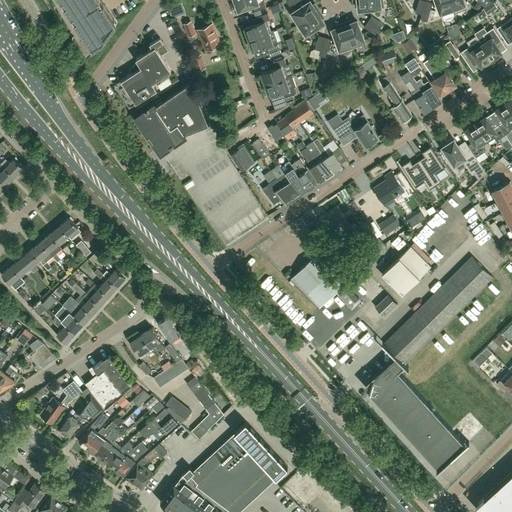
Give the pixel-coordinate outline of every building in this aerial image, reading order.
[(101,0),(60,0),(92,49),(101,43),(116,23),(101,0)] [(258,2),(257,0),(234,0),(238,10),(252,5),(254,11),(266,7),(264,0),(258,2)] [(297,24),(319,10),(314,3),(312,5),(310,0),(292,12),(299,23),(297,24)] [(383,0),(355,0),(356,5),(358,5),(359,10),(384,7),(383,0)] [(420,18),(425,0),(424,0),(418,0),(415,12),(421,14),(420,18)] [(432,2),(425,0),(420,18),(427,20),(432,2)] [(454,13),(449,0),(435,0),(441,15),(453,11),(454,13)] [(449,0),(454,13),(466,8),(463,0),(449,0)] [(175,3),(167,6),(172,17),(179,15),(175,3)] [(271,14),(283,12),(281,4),(270,6),(271,14)] [(323,17),(319,10),(297,24),(304,35),(324,22),(321,18),(323,17)] [(255,17),(257,23),(244,27),(248,39),(268,31),(265,21),(270,19),(267,12),(255,17)] [(367,21),(381,30),(379,29),(383,24),(371,16),(367,21)] [(511,17),(497,28),(504,38),(509,35),(511,39),(511,17)] [(351,19),(344,22),(353,49),(354,49),(352,45),(364,40),(357,20),(352,22),(351,19)] [(189,35),(195,33),(190,21),(184,23),(189,35)] [(378,36),(381,30),(367,21),(364,26),(378,36)] [(341,54),(353,49),(344,22),(336,25),(337,27),(332,29),(341,54)] [(206,49),(220,43),(212,23),(198,29),(206,49)] [(496,43),(501,40),(493,27),(483,34),(485,38),(480,41),(479,39),(479,40),(492,59),(494,58),(495,59),(501,55),(500,54),(502,52),(496,43)] [(274,29),(268,31),(248,39),(253,50),(265,45),(268,51),(280,47),(274,29)] [(319,55),(325,37),(318,35),(314,48),(320,50),(319,55)] [(406,44),(411,51),(424,41),(418,35),(406,44)] [(134,66),(133,66),(132,71),(133,72),(132,73),(132,72),(114,84),(129,107),(157,89),(153,82),(171,70),(157,48),(159,47),(158,45),(163,41),(160,37),(150,43),(152,48),(136,58),(138,62),(134,65),(134,66)] [(331,38),(325,37),(319,55),(325,56),(331,38)] [(475,57),(479,63),(481,66),(483,65),(484,66),(490,62),(489,61),(492,59),(479,40),(463,50),(470,60),(475,57)] [(381,54),(384,65),(398,60),(394,50),(381,54)] [(196,71),(207,67),(202,54),(191,58),(196,71)] [(439,65),(433,55),(428,59),(430,62),(448,89),(451,87),(453,88),(455,86),(455,85),(456,84),(443,64),(441,63),(439,65)] [(274,68),(271,69),(261,72),(265,84),(292,74),(287,75),(283,65),(286,64),(284,57),(271,62),(274,68)] [(428,59),(424,61),(435,78),(431,80),(440,95),(442,94),(443,94),(445,93),(445,91),(448,89),(430,62),(428,59)] [(410,71),(413,75),(422,69),(419,65),(410,71)] [(413,75),(410,71),(410,70),(402,75),(406,82),(410,80),(416,88),(411,91),(415,98),(416,98),(424,111),(433,105),(416,80),(413,75)] [(269,95),(279,91),(282,90),(284,96),(296,92),(294,86),(296,85),(292,74),(265,84),(269,95)] [(416,80),(433,105),(441,100),(429,82),(428,82),(427,81),(424,83),(420,78),(416,80)] [(378,79),(374,81),(380,91),(385,88),(378,79)] [(154,104),(146,110),(136,117),(148,135),(147,135),(151,142),(152,141),(161,153),(186,135),(185,134),(209,124),(191,81),(155,106),(154,104)] [(404,119),(405,120),(408,118),(408,117),(411,114),(389,82),(385,84),(390,91),(397,103),(393,106),(402,120),(404,119)] [(314,112),(307,101),(293,109),(301,121),(314,112)] [(498,124),(505,134),(510,131),(510,130),(511,128),(511,111),(506,102),(502,105),(501,103),(495,107),(496,108),(495,109),(503,121),(498,124)] [(301,121),(293,109),(288,113),(287,118),(293,126),(301,121)] [(350,116),(333,127),(341,139),(350,132),(354,137),(358,134),(365,145),(372,141),(374,142),(377,139),(377,137),(378,136),(373,128),(374,126),(371,125),(364,114),(353,121),(350,116)] [(479,120),(475,122),(488,141),(487,139),(492,135),(496,140),(505,134),(498,124),(493,127),(485,115),(484,116),(483,114),(478,118),(479,120)] [(287,118),(285,117),(277,122),(278,123),(284,132),(287,138),(296,132),(293,126),(287,118)] [(473,141),(468,144),(476,156),(485,150),(482,145),(488,141),(475,122),(465,129),(473,141)] [(284,132),(278,123),(270,129),(276,137),(284,132)] [(278,148),(266,132),(259,137),(271,153),(278,148)] [(259,138),(252,143),(263,158),(270,153),(259,138)] [(318,138),(314,141),(334,171),(343,165),(333,152),(329,154),(318,138)] [(486,172),(476,157),(474,158),(465,145),(460,148),(454,138),(453,139),(452,138),(446,142),(447,143),(442,146),(449,157),(447,158),(451,164),(453,163),(454,165),(462,159),(473,173),(474,172),(479,179),(486,172)] [(307,147),(326,176),(334,171),(314,141),(306,146),(307,147)] [(419,160),(435,185),(441,181),(436,173),(445,167),(431,146),(422,151),(425,156),(419,160)] [(318,182),(326,176),(307,147),(301,151),(311,166),(309,167),(318,182)] [(239,149),(230,154),(242,171),(250,165),(239,149)] [(510,163),(503,155),(499,158),(505,164),(510,163)] [(5,158),(1,162),(5,167),(14,175),(23,166),(14,157),(10,162),(5,158)] [(301,193),(309,188),(295,168),(289,159),(285,162),(289,169),(284,172),(286,174),(291,180),(301,193)] [(429,189),(435,185),(419,160),(412,164),(410,159),(401,165),(415,187),(424,181),(429,189)] [(0,179),(5,184),(14,175),(5,167),(1,162),(0,161),(0,179)] [(300,165),(295,168),(309,188),(316,183),(307,169),(304,171),(300,165)] [(374,188),(386,206),(395,200),(392,196),(403,189),(404,190),(404,189),(392,171),(385,176),(387,180),(375,188),(374,188)] [(277,176),(277,177),(293,198),(301,193),(291,180),(286,174),(284,172),(277,176)] [(266,193),(274,204),(281,198),(285,204),(293,198),(277,177),(269,183),(273,188),(266,193)] [(497,200),(511,192),(511,186),(509,181),(492,190),(497,200)] [(503,210),(511,205),(511,192),(497,200),(503,210)] [(451,214),(460,208),(454,199),(446,205),(451,214)] [(474,205),(478,212),(482,209),(478,202),(474,205)] [(508,220),(511,217),(511,205),(503,210),(508,220)] [(314,224),(322,237),(326,241),(349,227),(338,208),(314,224)] [(487,215),(482,209),(478,212),(482,218),(487,215)] [(401,224),(394,213),(378,224),(385,234),(401,224)] [(69,217),(60,225),(72,239),(81,231),(69,217)] [(434,220),(426,227),(433,234),(441,227),(434,220)] [(494,221),(490,224),(494,230),(498,227),(494,221)] [(66,244),(72,239),(60,225),(50,233),(62,248),(67,253),(70,257),(74,255),(70,251),(71,250),(66,244)] [(503,234),(498,227),(494,230),(498,237),(503,234)] [(50,233),(40,241),(57,261),(61,258),(56,252),(62,248),(50,233)] [(454,233),(442,244),(450,252),(462,241),(454,233)] [(48,269),(51,266),(46,260),(48,259),(44,254),(48,251),(57,261),(40,241),(30,249),(39,259),(39,258),(43,263),(48,269)] [(323,252),(320,249),(291,278),(319,306),(355,271),(330,245),(323,252)] [(402,294),(431,265),(411,245),(382,274),(402,294)] [(86,246),(81,250),(85,255),(91,251),(86,246)] [(29,267),(33,271),(38,277),(42,274),(37,268),(38,267),(34,262),(39,259),(30,249),(21,257),(29,267)] [(99,249),(89,257),(93,262),(103,253),(99,249)] [(437,253),(442,262),(446,259),(441,251),(437,253)] [(497,256),(501,266),(508,262),(504,253),(497,256)] [(104,254),(99,258),(109,269),(113,265),(104,254)] [(408,368),(408,367),(405,364),(493,276),(472,255),(384,342),(382,341),(382,342),(397,357),(405,365),(408,368)] [(29,267),(21,257),(11,265),(19,275),(29,267)] [(24,280),(23,279),(19,275),(11,265),(1,273),(10,283),(10,282),(15,288),(24,280)] [(107,271),(104,274),(116,286),(126,275),(121,272),(116,268),(110,274),(107,271)] [(104,281),(99,286),(108,295),(116,286),(104,274),(98,269),(94,273),(104,281)] [(24,280),(28,285),(32,282),(27,276),(23,279),(24,280)] [(91,286),(86,291),(100,304),(108,295),(99,286),(94,282),(88,277),(87,279),(85,281),(91,286)] [(100,304),(86,291),(80,286),(72,279),(68,283),(77,290),(82,295),(78,301),(77,301),(91,313),(100,304)] [(375,284),(382,291),(388,286),(381,279),(375,284)] [(354,309),(364,300),(349,284),(339,293),(354,309)] [(22,288),(18,292),(23,297),(27,294),(22,288)] [(54,293),(47,302),(58,311),(65,302),(54,293)] [(336,294),(328,302),(335,310),(343,302),(336,294)] [(376,307),(384,315),(397,303),(389,294),(376,307)] [(74,314),(83,323),(91,313),(77,301),(78,301),(72,296),(69,299),(74,304),(73,305),(78,309),(74,314)] [(34,309),(39,314),(45,308),(47,307),(42,302),(34,309)] [(55,314),(56,315),(75,332),(83,323),(74,314),(63,305),(55,314)] [(326,307),(322,310),(329,318),(332,314),(326,307)] [(339,314),(347,320),(353,313),(346,307),(339,314)] [(6,327),(12,319),(6,315),(1,323),(6,327)] [(61,328),(57,333),(66,342),(75,332),(56,315),(54,318),(55,320),(54,321),(61,328)] [(355,315),(347,320),(354,332),(362,327),(355,315)] [(168,316),(158,322),(170,340),(180,334),(189,349),(197,344),(184,325),(177,330),(168,316)] [(141,334),(150,347),(155,343),(157,346),(162,342),(152,327),(141,334)] [(20,335),(28,340),(33,334),(25,328),(20,335)] [(499,349),(508,339),(501,333),(493,343),(499,349)] [(130,341),(141,357),(146,353),(144,350),(150,347),(141,334),(130,341)] [(37,364),(52,353),(43,342),(28,354),(37,364)] [(182,357),(178,352),(171,343),(166,346),(173,355),(177,361),(182,357)] [(329,344),(322,349),(326,353),(332,348),(329,344)] [(327,354),(330,358),(337,353),(333,349),(327,354)] [(485,353),(477,358),(481,364),(489,359),(485,353)] [(123,392),(123,391),(120,387),(129,380),(110,355),(92,366),(95,370),(92,372),(95,375),(85,382),(104,406),(123,392)] [(334,361),(341,369),(348,363),(340,355),(334,361)] [(184,371),(189,367),(182,357),(177,361),(184,371)] [(405,365),(397,357),(370,381),(376,389),(372,392),(439,466),(436,469),(437,470),(469,441),(468,440),(465,443),(398,370),(405,365)] [(194,372),(202,367),(196,360),(189,366),(194,372)] [(140,364),(147,373),(152,368),(144,361),(140,364)] [(184,371),(177,361),(173,364),(179,374),(184,371)] [(168,367),(175,377),(179,374),(173,364),(168,367)] [(0,389),(21,376),(23,374),(9,365),(5,371),(0,377),(0,389)] [(168,367),(163,370),(170,380),(175,377),(168,367)] [(170,380),(163,370),(158,373),(165,383),(170,380)] [(511,371),(510,370),(501,379),(501,378),(496,383),(504,391),(509,387),(511,389),(511,371)] [(158,373),(153,376),(160,386),(165,383),(158,373)] [(187,382),(190,387),(199,380),(195,376),(187,382)] [(67,394),(72,399),(83,391),(74,380),(63,388),(67,394)] [(190,387),(194,391),(202,385),(199,380),(190,387)] [(194,391),(197,395),(206,389),(202,385),(194,391)] [(143,389),(132,399),(138,406),(150,395),(143,389)] [(197,395),(200,400),(209,393),(206,389),(197,395)] [(91,392),(73,416),(69,413),(64,420),(64,422),(60,428),(64,431),(64,433),(66,435),(68,434),(69,435),(80,421),(85,425),(104,408),(91,392)] [(200,400),(204,404),(212,398),(209,393),(200,400)] [(125,408),(132,401),(126,394),(119,401),(125,408)] [(150,409),(152,407),(159,400),(155,395),(145,403),(150,409)] [(172,395),(166,403),(171,407),(177,399),(172,395)] [(49,420),(53,423),(69,401),(64,398),(61,402),(53,396),(49,401),(48,401),(45,405),(45,406),(40,413),(44,416),(43,417),(43,419),(47,421),(48,421),(49,420)] [(204,404),(207,408),(215,402),(213,399),(212,398),(204,404)] [(182,403),(177,399),(171,407),(176,411),(182,403)] [(157,412),(165,405),(160,400),(159,400),(152,407),(157,412)] [(210,413),(216,421),(224,413),(223,411),(215,402),(207,408),(210,413)] [(187,406),(182,403),(176,411),(181,414),(187,406)] [(192,410),(187,406),(181,414),(186,418),(192,410)] [(159,427),(172,415),(169,411),(165,407),(153,418),(146,424),(151,430),(152,432),(158,426),(159,427)] [(98,432),(94,429),(97,425),(100,427),(108,416),(102,412),(90,426),(90,427),(79,442),(87,447),(98,432)] [(210,413),(205,417),(212,425),(216,421),(210,413)] [(158,439),(178,421),(172,415),(159,427),(153,432),(158,439)] [(205,417),(201,422),(208,429),(212,425),(205,417)] [(104,426),(98,432),(87,447),(94,452),(105,437),(106,438),(108,437),(116,425),(111,421),(109,425),(108,424),(105,428),(104,426)] [(246,421),(209,455),(194,470),(191,467),(190,466),(183,472),(174,483),(160,501),(171,509),(172,508),(176,511),(240,511),(288,466),(284,463),(284,462),(278,455),(278,456),(275,452),(269,445),(268,445),(265,442),(266,442),(259,435),(256,432),(250,425),(249,425),(246,421)] [(201,422),(197,426),(203,433),(208,429),(201,422)] [(118,426),(116,425),(108,437),(106,438),(105,437),(94,452),(102,458),(114,441),(120,433),(122,434),(127,428),(121,423),(118,426)] [(199,438),(203,433),(197,426),(192,430),(199,438)] [(121,446),(109,463),(116,468),(127,454),(133,448),(132,446),(133,445),(128,440),(121,446)] [(114,441),(102,458),(109,463),(121,446),(114,441)] [(136,447),(142,455),(148,451),(142,443),(136,447)] [(167,452),(159,443),(153,448),(159,453),(161,457),(167,452)] [(140,455),(133,448),(127,454),(116,468),(124,474),(135,460),(140,455)] [(148,460),(150,461),(159,453),(153,448),(143,457),(148,460)] [(154,476),(161,482),(174,467),(167,461),(154,476)] [(145,467),(138,462),(127,476),(134,482),(145,467)] [(6,469),(0,464),(0,480),(6,486),(14,475),(24,483),(28,477),(10,464),(6,469)] [(145,467),(134,482),(142,488),(153,473),(145,467)] [(310,505),(330,487),(321,477),(326,472),(322,468),(316,474),(320,478),(309,488),(302,480),(294,488),(310,505)] [(511,511),(511,471),(479,501),(488,511),(511,511)] [(0,480),(0,494),(2,492),(12,499),(17,493),(6,486),(0,480)] [(34,505),(45,490),(35,482),(27,493),(22,489),(15,499),(23,505),(27,500),(34,505)] [(345,491),(340,495),(348,504),(353,500),(345,491)] [(50,511),(60,500),(52,494),(39,511),(40,511),(50,511)] [(62,511),(68,505),(60,500),(50,511),(62,511)]
